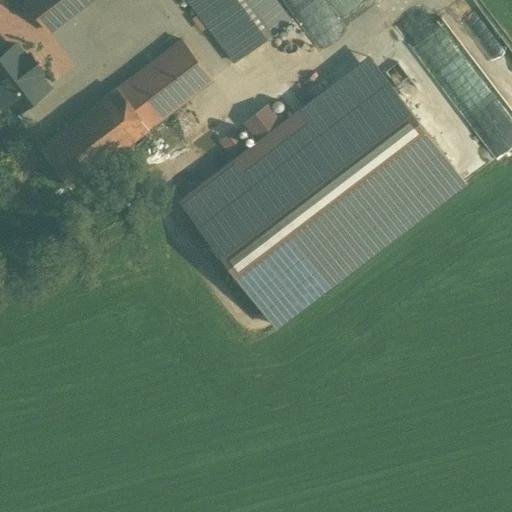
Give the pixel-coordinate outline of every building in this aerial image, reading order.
[(0,21),(11,35),(0,43),(0,93),(10,107),(87,50),(63,19),(48,0),(22,0),(0,17),(0,21)] [(48,0),(63,19),(87,0),(48,0)] [(289,20),(273,0),(188,0),(235,61),(289,20)] [(0,43),(11,35),(0,21),(0,43)] [(211,79),(182,40),(40,147),(70,186),(211,79)] [(364,55),(182,193),(279,320),(461,182),(364,55)] [(511,84),(496,84),(496,96),(480,96),(480,110),(511,109),(511,84)]
